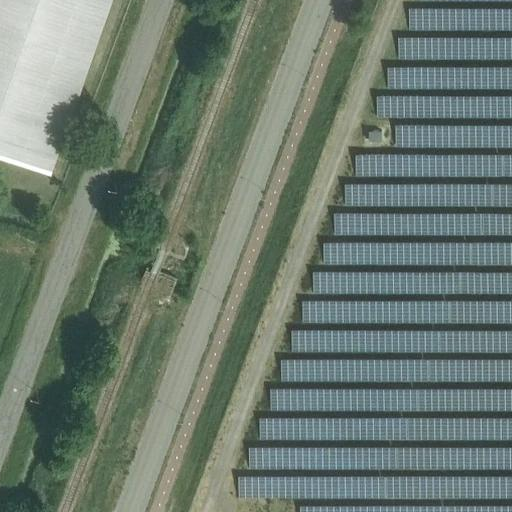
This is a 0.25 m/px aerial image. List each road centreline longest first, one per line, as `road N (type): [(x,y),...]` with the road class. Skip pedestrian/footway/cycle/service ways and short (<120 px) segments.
road 1 (tertiary): [(129,511),(319,0)]
road 2 (unclassified): [(0,429),(163,0)]
